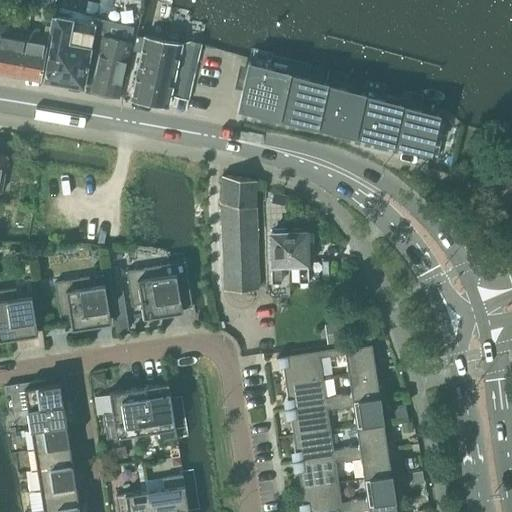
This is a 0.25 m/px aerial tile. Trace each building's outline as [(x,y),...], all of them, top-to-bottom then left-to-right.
[(85,87),(88,71),(97,19),(54,7),(50,29),(54,33),(45,79),(85,87)] [(22,22),(30,23),(32,11),(24,10),(22,22)] [(97,19),(88,71),(96,73),(92,91),(119,96),(132,41),(135,28),(97,19)] [(0,28),(0,70),(20,75),(28,29),(1,24),(0,28)] [(28,29),(20,75),(41,79),(50,34),(28,29)] [(142,51),(132,98),(151,102),(164,39),(145,35),(144,41),(137,40),(135,49),(142,51)] [(164,39),(151,102),(169,106),(172,95),(172,91),(190,95),(202,43),(191,40),(183,43),(182,43),(183,43),(164,39)] [(274,68),(251,63),(252,61),(249,61),(238,109),(278,118),(288,71),(289,68),(275,65),(274,68)] [(278,118),(300,123),(316,126),(325,82),(326,78),(312,75),(311,79),(289,74),(289,72),(288,71),(278,118)] [(316,126),(338,131),(354,135),(363,92),(364,89),(349,85),(349,89),(326,84),(327,82),(325,82),(316,126)] [(354,135),(376,140),(391,143),(400,103),(401,99),(387,96),(386,100),(364,95),(364,93),(363,92),(354,135)] [(391,143),(414,148),(430,152),(439,114),(438,113),(439,110),(424,106),(424,110),(401,105),(402,103),(400,103),(391,143)] [(0,152),(0,173),(5,174),(8,154),(0,152)] [(257,180),(257,179),(223,174),(222,203),(225,289),(258,288),(257,242),(258,242),(257,205),(256,205),(257,180)] [(275,192),(272,202),(281,204),(284,194),(275,192)] [(291,264),(290,231),(287,231),(286,228),(275,229),(275,232),(272,232),(273,282),(282,282),(281,265),(291,264)] [(292,231),(290,231),(291,264),(299,264),(300,281),(309,280),(308,231),(304,231),(304,228),(292,228),(292,231)] [(162,315),(184,311),(183,307),(193,306),(186,261),(127,270),(133,305),(142,303),(144,318),(162,315)] [(319,273),(310,273),(310,285),(319,285),(319,273)] [(112,322),(111,318),(106,283),(91,285),(90,276),(55,281),(61,316),(70,314),(73,328),(90,326),(112,322)] [(39,334),(38,330),(33,294),(18,297),(17,287),(0,289),(0,339),(17,337),(39,334)] [(116,318),(128,316),(124,295),(112,297),(116,318)] [(347,320),(326,323),(329,343),(350,340),(347,320)] [(282,357),(286,382),(324,376),(321,356),(331,355),(331,356),(336,355),(336,354),(346,352),(349,373),(377,369),(375,357),(381,356),(379,341),(279,356),(279,357),(282,357)] [(287,408),(287,409),(387,394),(385,379),(378,380),(377,369),(349,373),(352,393),(342,394),(342,393),(337,394),(337,395),(327,397),(324,376),(286,382),(290,408),(287,408)] [(104,371),(92,374),(94,386),(102,384),(106,379),(104,371)] [(136,413),(139,433),(156,430),(158,439),(178,436),(169,381),(147,385),(151,410),(136,413)] [(25,387),(28,408),(64,403),(61,382),(25,387)] [(107,438),(139,433),(136,413),(151,410),(147,385),(110,391),(113,411),(104,413),(107,438)] [(290,409),(294,434),(331,429),(328,408),(339,407),(339,409),(344,408),(344,407),(354,404),(357,425),(384,421),(383,409),(389,408),(387,394),(287,409),(290,409)] [(28,408),(32,428),(67,423),(64,403),(28,408)] [(404,404),(394,405),(396,418),(407,416),(404,404)] [(295,460),(295,461),(395,446),(393,431),(386,432),(384,421),(357,425),(360,445),(350,446),(350,445),(344,446),(345,447),(335,449),(331,429),(294,434),(298,460),(295,460)] [(412,421),(402,423),(404,431),(414,430),(412,421)] [(32,428),(35,449),(70,443),(67,423),(32,428)] [(35,449),(38,469),(74,463),(70,443),(35,449)] [(298,461),(302,487),(339,481),(336,460),(346,460),(347,461),(352,460),(352,459),(362,456),(365,477),(392,473),(390,462),(397,461),(395,446),(295,461),(298,461)] [(411,457),(405,458),(407,467),(413,466),(411,457)] [(162,459),(143,462),(145,471),(163,468),(162,459)] [(38,469),(41,489),(77,483),(74,463),(38,469)] [(115,466),(103,468),(105,481),(117,479),(115,466)] [(423,470),(413,471),(415,483),(425,481),(423,470)] [(310,511),(403,498),(400,483),(394,484),(392,473),(365,477),(368,498),(358,498),(357,497),(352,498),(352,499),(342,502),(339,481),(302,487),(305,511),(310,511)] [(165,487),(148,489),(151,510),(167,507),(167,511),(189,511),(184,474),(164,477),(165,487)] [(41,489),(44,509),(80,503),(77,483),(41,489)] [(151,510),(148,489),(116,494),(119,511),(167,511),(167,507),(151,510)] [(353,511),(354,511),(359,511),(360,511),(370,509),(370,511),(404,511),(403,498),(310,511),(353,511)] [(44,509),(44,511),(81,511),(80,503),(44,509)]
